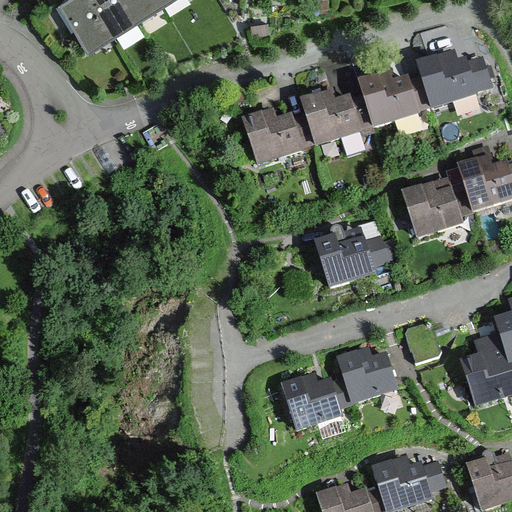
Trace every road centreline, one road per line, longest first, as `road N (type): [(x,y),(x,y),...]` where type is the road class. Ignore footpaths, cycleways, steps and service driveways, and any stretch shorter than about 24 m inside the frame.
road 1 (residential): [(96,122),(136,117),(487,5)]
road 2 (residential): [(511,270),(470,292),(226,369)]
